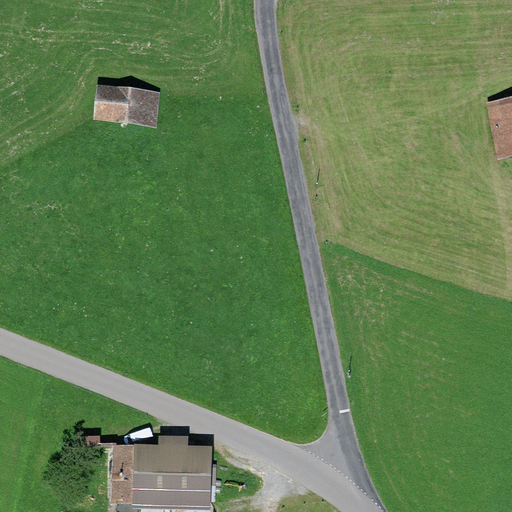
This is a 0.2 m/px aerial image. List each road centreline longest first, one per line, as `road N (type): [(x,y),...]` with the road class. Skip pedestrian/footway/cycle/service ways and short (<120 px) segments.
road 1 (unclassified): [(361,511),(263,0)]
road 2 (unclassified): [(0,341),(270,450),(361,511)]
